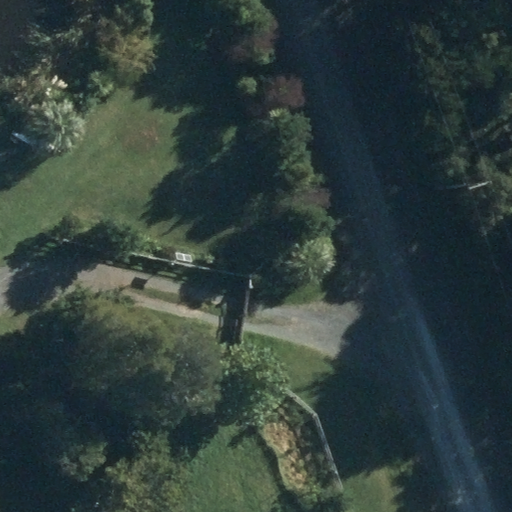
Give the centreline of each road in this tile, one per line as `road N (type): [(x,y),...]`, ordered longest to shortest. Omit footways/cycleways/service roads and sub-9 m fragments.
road 1 (unclassified): [(298,0),(476,511)]
road 2 (unknown): [(398,286),(132,238),(65,252),(13,292),(0,316)]
